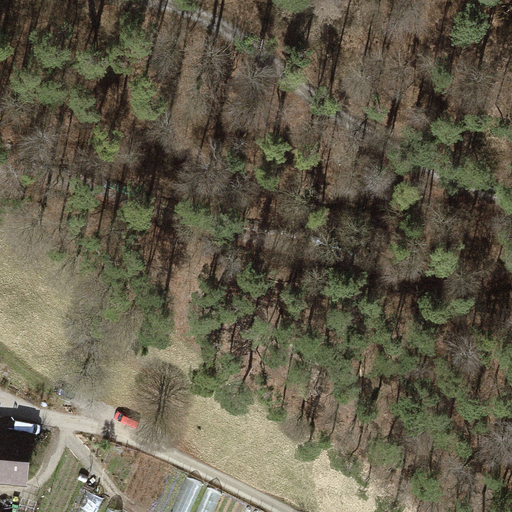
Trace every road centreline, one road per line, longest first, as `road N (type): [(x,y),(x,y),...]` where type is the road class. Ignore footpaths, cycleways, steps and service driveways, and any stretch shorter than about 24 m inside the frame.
road 1 (track): [(511,270),(482,279),(384,271),(0,175)]
road 2 (track): [(511,200),(402,163),(238,38),(171,0)]
road 3 (track): [(0,412),(108,427),(281,511)]
